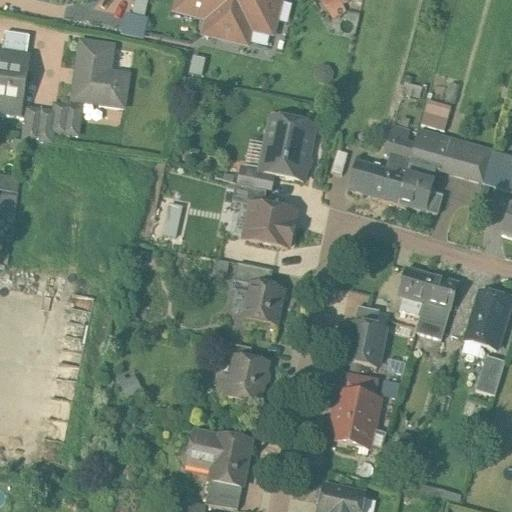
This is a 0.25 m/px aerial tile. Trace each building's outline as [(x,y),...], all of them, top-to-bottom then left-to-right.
[(279,0),(178,0),(177,4),(210,12),(204,35),(240,44),(244,29),(271,35),(279,0)] [(337,0),(325,0),(324,1),(331,14),(342,8),(337,0)] [(1,54),(0,53),(0,117),(11,119),(26,121),(28,112),(20,111),(28,58),(25,57),(28,38),(4,34),(1,54)] [(112,49),(80,45),(72,102),(73,102),(81,104),(123,110),(127,83),(108,80),(112,49)] [(72,110),(55,108),(53,116),(51,133),(77,137),(81,104),(73,102),(72,110)] [(450,110),(428,103),(420,127),(443,134),(450,110)] [(53,116),(28,112),(26,121),(24,140),(49,144),(50,133),(51,133),(53,116)] [(285,124),(271,121),(269,128),(284,131),(285,124)] [(314,130),(285,124),(284,131),(269,128),(259,176),(302,185),(305,174),(307,172),(309,164),(303,156),(305,149),(311,144),(314,130)] [(408,134),(390,129),(383,157),(388,158),(409,164),(414,146),(413,145),(405,143),(408,134)] [(449,143),(417,134),(413,145),(414,146),(409,164),(435,172),(440,173),(449,143)] [(491,155),(457,145),(449,176),(482,185),(491,155)] [(347,157),(336,153),(330,174),(341,178),(347,157)] [(384,173),(355,165),(348,193),(397,207),(409,164),(388,158),(384,173)] [(435,172),(409,164),(397,207),(436,218),(441,200),(429,196),(435,172)] [(266,194),(235,188),(231,204),(251,208),(263,210),(266,194)] [(0,222),(14,224),(17,198),(17,197),(0,194),(0,222)] [(263,210),(251,208),(244,243),(287,251),(294,216),(263,210)] [(511,210),(510,209),(501,238),(511,241),(511,210)] [(180,227),(151,235),(156,250),(185,242),(180,227)] [(228,265),(218,263),(215,276),(226,278),(228,265)] [(272,274),(237,267),(233,284),(249,287),(249,286),(269,290),(272,274)] [(431,279),(405,271),(396,299),(402,301),(399,313),(419,319),(431,279)] [(457,287),(431,279),(419,319),(415,335),(441,343),(457,287)] [(269,290),(249,286),(249,287),(242,322),(276,329),(278,317),(279,317),(281,304),(280,304),(283,293),(269,290)] [(462,345),(497,356),(511,306),(511,302),(478,292),(462,345)] [(151,305),(132,305),(132,322),(151,322),(151,305)] [(378,314),(357,309),(353,327),(384,333),(385,334),(390,314),(378,311),(378,314)] [(419,319),(399,313),(397,319),(404,321),(399,337),(407,339),(406,340),(412,341),(419,319)] [(384,333),(353,327),(346,363),(377,370),(384,333)] [(399,337),(388,334),(382,361),(383,361),(381,369),(403,374),(405,366),(405,367),(412,341),(406,340),(407,339),(399,337)] [(223,346),(204,342),(202,352),(221,356),(223,346)] [(251,351),(227,347),(225,359),(234,361),(234,360),(248,363),(251,351)] [(473,392),(495,397),(504,362),(483,356),(473,392)] [(248,363),(234,360),(234,361),(226,400),(259,407),(267,367),(248,363)] [(378,383),(343,375),(339,395),(374,402),(378,383)] [(135,378),(126,383),(124,378),(118,381),(126,399),(142,392),(135,378)] [(374,402),(339,395),(329,444),(361,450),(365,431),(372,432),(378,403),(374,402)] [(251,445),(219,439),(218,439),(193,434),(189,451),(183,455),(182,462),(186,468),(193,469),(199,465),(212,468),(209,484),(241,490),(242,490),(251,445)] [(375,468),(360,464),(356,478),(372,481),(375,468)] [(237,511),(241,490),(209,484),(205,508),(206,509),(230,511),(237,511)] [(360,511),(363,498),(324,490),(319,493),(317,501),(321,505),(319,511),(360,511)]
